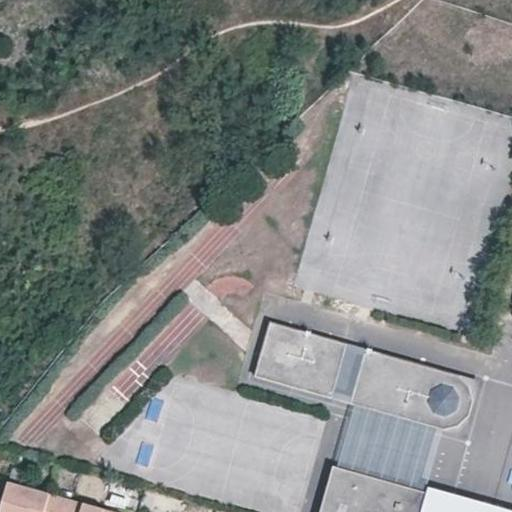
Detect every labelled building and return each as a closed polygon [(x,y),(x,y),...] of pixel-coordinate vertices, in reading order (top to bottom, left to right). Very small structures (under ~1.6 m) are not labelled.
[(335,401),(351,347),(274,325),(259,378),(335,401)] [(351,347),(335,401),(355,406),(370,352),(351,347)] [(402,408),(421,416),(433,429),(449,434),(456,431),(458,430),(467,424),(475,411),(476,403),(472,391),(460,378),(449,375),(433,381),(412,375),(415,365),(370,352),(355,406),(399,419),(402,408)] [(433,381),(449,375),(415,365),(412,375),(433,381)] [(399,419),(433,429),(421,416),(402,408),(399,419)] [(335,470),(322,511),(426,511),(430,499),(335,470)] [(101,511),(8,486),(0,511),(101,511)] [(475,511),(430,499),(426,511),(475,511)]
